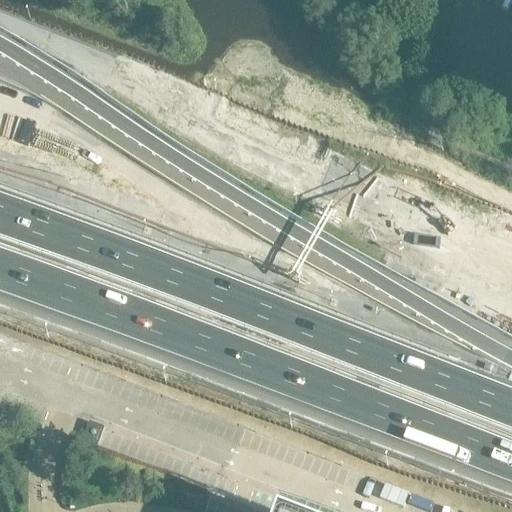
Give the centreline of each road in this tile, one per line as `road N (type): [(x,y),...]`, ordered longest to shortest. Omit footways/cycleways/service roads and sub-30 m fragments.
road 1 (motorway): [(511,293),(268,188),(0,44)]
road 2 (motorway): [(511,324),(0,126)]
road 3 (motorway): [(0,275),(511,465)]
road 4 (motorway): [(511,339),(0,198)]
